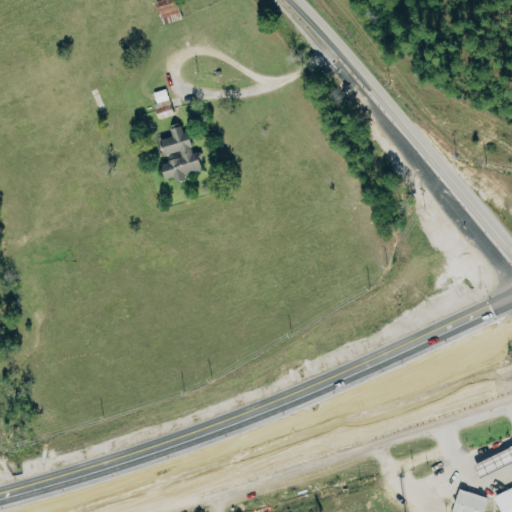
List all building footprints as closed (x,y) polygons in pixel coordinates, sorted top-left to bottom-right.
[(181,0),(162,0),(160,1),(167,24),(187,18),(181,0)] [(156,92),(161,117),(176,114),(171,89),(156,92)] [(207,170),(205,150),(198,151),(195,126),(174,129),(175,137),(167,138),(169,154),(182,152),(182,158),(169,160),(171,178),(180,177),(181,181),(192,180),(191,172),(207,170)] [(511,463),(486,476),(480,464),(511,448),(511,463)] [(455,511),(464,488),(492,498),(487,511),(455,511)] [(511,511),(506,511),(499,495),(511,488),(511,511)]
